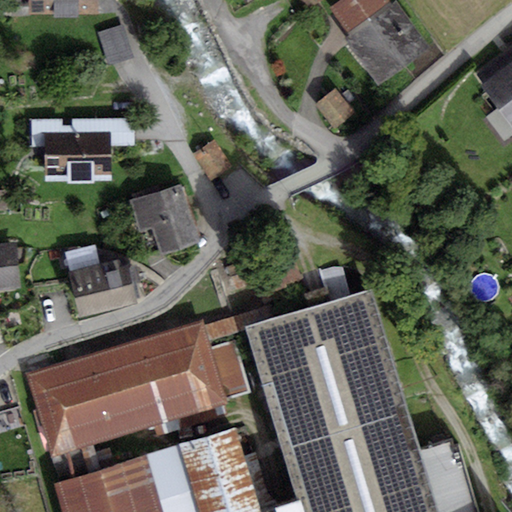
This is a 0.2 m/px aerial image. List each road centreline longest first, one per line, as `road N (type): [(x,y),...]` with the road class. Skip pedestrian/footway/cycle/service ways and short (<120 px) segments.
road 1 (residential): [(0,367),(154,303),(222,237),(344,150)]
road 2 (residential): [(344,150),(511,15)]
road 3 (residential): [(217,0),(277,107),(344,150)]
